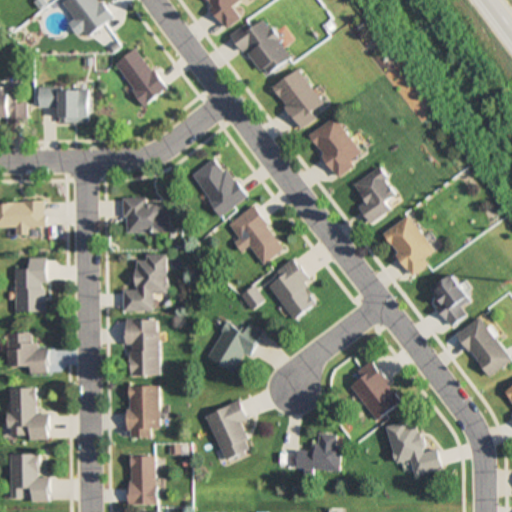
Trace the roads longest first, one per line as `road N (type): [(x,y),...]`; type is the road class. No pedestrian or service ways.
road 1 (residential): [(482,511),(476,439),(462,417),(150,0)]
road 2 (residential): [(83,164),(88,511)]
road 3 (residential): [(228,103),(164,150),(136,160),(0,163)]
road 4 (residential): [(294,392),(307,366),(384,305)]
